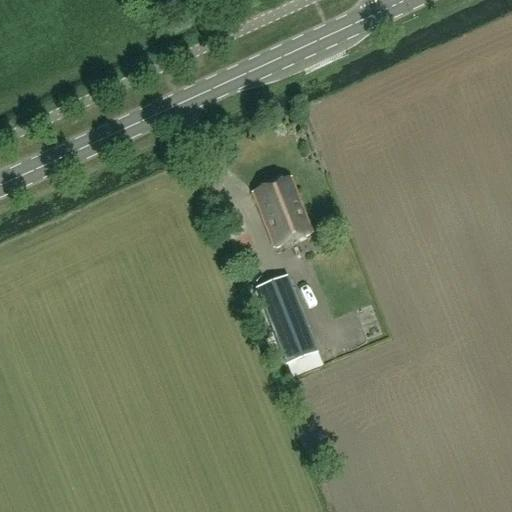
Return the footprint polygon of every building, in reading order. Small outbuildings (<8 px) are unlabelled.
[(290,179),(252,194),(275,250),(312,235),(290,179)] [(253,253),(242,223),(224,229),(236,260),(253,253)] [(286,280),(257,292),(287,368),(317,356),(286,280)] [(335,325),(343,313),(330,305),(322,318),(335,325)] [(369,339),(379,334),(371,317),(361,322),(369,339)]
